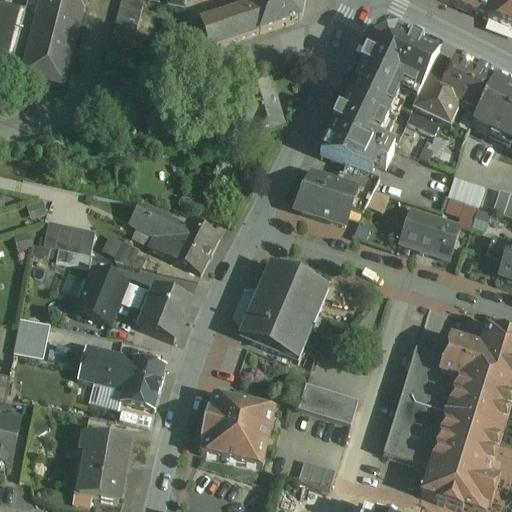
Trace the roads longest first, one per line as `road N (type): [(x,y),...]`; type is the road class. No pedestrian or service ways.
road 1 (residential): [(0,131),(297,38),(349,34)]
road 2 (residential): [(252,230),(200,340),(152,511)]
road 3 (residential): [(511,320),(252,230)]
road 4 (residential): [(349,34),(252,230)]
road 5 (residential): [(383,0),(511,63)]
